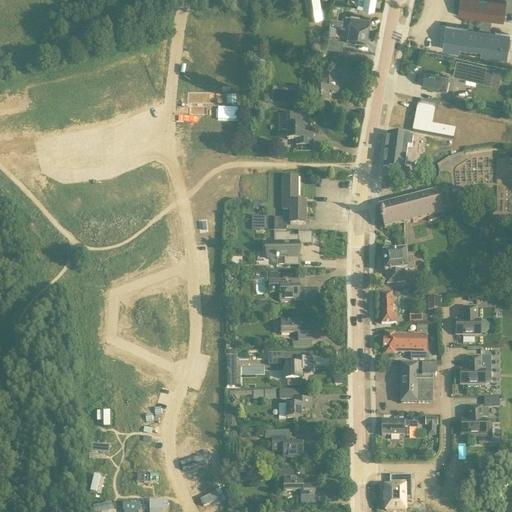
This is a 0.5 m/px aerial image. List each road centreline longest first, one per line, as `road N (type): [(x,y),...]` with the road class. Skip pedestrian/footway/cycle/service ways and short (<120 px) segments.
road 1 (tertiary): [(357,467),(360,196),(396,0)]
road 2 (residential): [(186,374),(111,339),(114,293),(191,265)]
road 3 (residential): [(357,467),(424,468),(442,460),(446,356)]
road 4 (residential): [(190,511),(167,442),(186,374)]
road 5 (residential): [(166,136),(184,0)]
road 6 (residential): [(191,265),(166,136)]
road 7 (residential): [(42,162),(166,136)]
